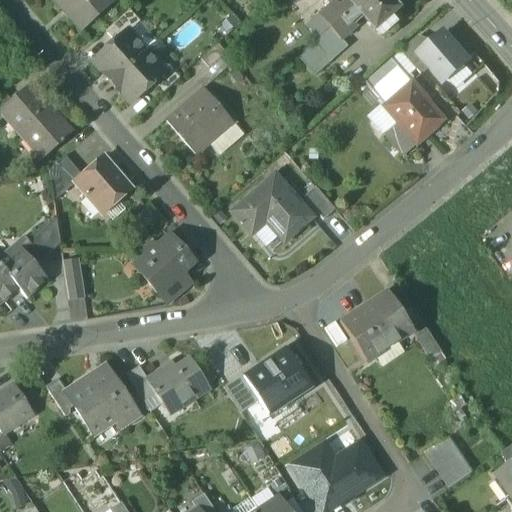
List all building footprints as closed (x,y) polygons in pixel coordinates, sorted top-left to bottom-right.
[(51,0),(80,31),(109,5),(104,0),(51,0)] [(318,15),(329,29),(354,7),(347,0),(345,0),(338,6),(334,1),(318,15)] [(361,0),(354,7),(362,17),(374,30),(379,36),(392,25),(387,19),(398,9),(398,8),(391,0),(361,0)] [(362,17),(354,7),(329,29),(340,42),(357,27),(354,24),(362,17)] [(104,33),(114,43),(126,32),(126,34),(138,23),(128,11),(104,33)] [(329,29),(318,15),(305,26),(317,39),(329,29)] [(156,43),(138,23),(126,34),(144,53),(156,43)] [(317,39),(312,44),(330,63),(346,49),(340,42),(329,29),(317,39)] [(100,74),(109,85),(144,53),(126,34),(126,32),(114,43),(91,63),(101,74),(100,74)] [(429,67),(442,82),(447,79),(463,65),(467,61),(443,34),(432,44),(419,55),(429,67)] [(416,70),(420,75),(429,67),(419,55),(432,44),(417,37),(400,52),(416,70)] [(314,77),(330,63),(312,44),(296,58),(314,77)] [(199,61),(207,70),(225,54),(217,45),(199,61)] [(416,70),(400,52),(391,60),(407,78),(416,70)] [(162,73),(144,53),(109,85),(119,95),(120,95),(129,105),(151,85),(163,74),(162,73)] [(225,54),(207,70),(215,79),(233,63),(225,54)] [(364,84),(385,107),(411,83),(407,78),(391,60),(364,84)] [(473,76),(463,65),(447,79),(456,90),(473,76)] [(151,85),(161,96),(179,80),(168,68),(162,73),(163,74),(151,85)] [(383,108),(397,124),(416,146),(445,121),(412,83),(411,83),(385,107),(383,108)] [(0,114),(0,115),(40,160),(70,134),(29,87),(11,103),(0,112),(0,114)] [(166,122),(194,156),(207,145),(231,124),(203,91),(166,122)] [(0,95),(0,114),(0,115),(0,114),(0,112),(11,103),(3,94),(0,95)] [(382,137),(388,132),(397,124),(383,108),(368,121),(382,137)] [(242,137),(231,124),(207,145),(219,157),(242,137)] [(403,157),(416,146),(397,124),(388,132),(387,139),(403,157)] [(52,201),(53,203),(74,185),(73,184),(81,177),(64,158),(48,171),(52,201)] [(102,159),(98,162),(108,173),(111,170),(102,159)] [(88,196),(101,212),(115,200),(117,203),(130,191),(111,170),(108,173),(98,162),(81,177),(73,184),(74,185),(85,198),(88,196)] [(511,167),(443,217),(466,251),(485,238),(492,248),(511,233),(511,167)] [(278,237),(283,243),(310,219),(274,177),(231,214),(250,235),(252,234),(265,222),(278,237)] [(303,198),(323,221),(334,211),(314,188),(303,198)] [(115,200),(101,212),(111,223),(124,211),(117,203),(115,200)] [(135,219),(144,230),(156,220),(146,209),(135,219)] [(498,298),(466,251),(443,217),(440,213),(394,245),(451,329),(498,298)] [(48,222),(32,235),(49,255),(60,245),(56,220),(48,222)] [(278,237),(265,222),(252,234),(265,249),(278,237)] [(49,255),(32,235),(24,242),(24,247),(21,250),(35,267),(49,255)] [(140,276),(156,295),(180,274),(192,264),(187,257),(186,259),(181,252),(181,250),(169,236),(157,247),(149,246),(143,251),(143,259),(141,260),(147,267),(147,270),(140,276)] [(15,250),(0,262),(0,268),(19,290),(27,299),(45,284),(44,277),(35,267),(21,250),(15,250)] [(62,263),(68,302),(83,300),(78,260),(62,263)] [(133,267),(140,276),(147,270),(147,267),(141,260),(133,267)] [(0,303),(4,303),(19,290),(0,268),(0,303)] [(164,304),(169,305),(191,286),(180,274),(156,295),(164,304)] [(338,323),(365,363),(376,356),(377,355),(374,351),(393,339),(396,343),(397,343),(412,333),(387,293),(355,314),(354,312),(338,323)] [(336,322),(326,329),(338,347),(348,341),(336,322)] [(413,337),(428,361),(440,353),(424,330),(413,337)] [(377,355),(376,356),(383,366),(402,354),(403,352),(397,343),(396,343),(393,339),(374,351),(377,355)] [(259,402),(264,411),(288,395),(292,400),(309,389),(284,351),(259,368),(260,369),(245,379),(244,380),(259,402)] [(511,354),(480,378),(487,387),(511,369),(511,354)] [(155,396),(164,410),(188,394),(193,401),(209,390),(189,360),(175,370),(172,365),(147,381),(145,382),(155,396)] [(105,367),(89,377),(92,382),(108,372),(105,367)] [(125,376),(143,404),(155,396),(145,382),(147,381),(138,368),(125,376)] [(75,411),(93,438),(115,424),(119,430),(139,418),(108,372),(92,382),(89,377),(65,393),(64,394),(70,404),(75,411)] [(223,389),(240,415),(259,402),(244,380),(245,379),(243,376),(223,389)] [(45,388),(60,411),(70,404),(64,394),(65,393),(57,380),(45,388)] [(511,386),(509,382),(492,392),(511,423),(511,386)] [(0,394),(0,432),(2,436),(32,417),(12,386),(0,394)] [(70,404),(60,411),(64,418),(75,411),(70,404)] [(424,454),(448,491),(472,474),(449,438),(424,454)] [(501,454),(510,468),(511,466),(511,446),(506,451),(501,454)] [(311,497),(321,511),(324,511),(378,478),(358,447),(333,463),(323,448),(293,467),(311,497)] [(497,477),(511,497),(511,496),(511,466),(510,468),(497,477)] [(198,511),(213,511),(203,495),(191,503),(196,511),(197,511),(198,511)] [(298,505),(302,511),(321,511),(311,497),(298,505)] [(278,498),(257,511),(286,511),(282,505),(278,498)] [(293,498),(282,505),(286,511),(302,511),(298,505),(293,498)]
